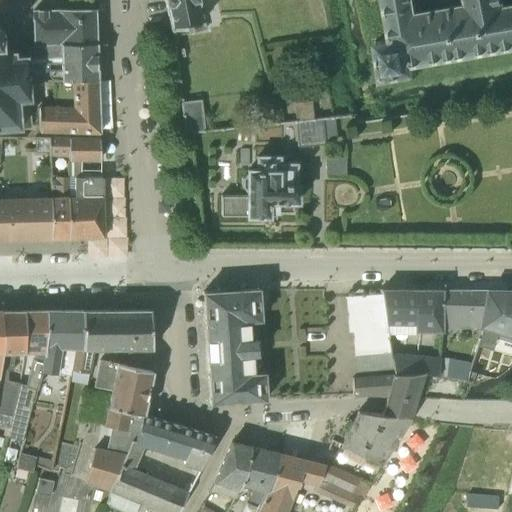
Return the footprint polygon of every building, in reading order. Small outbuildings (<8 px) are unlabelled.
[(164,0),(171,34),(202,28),(197,0),(164,0)] [(511,3),(506,4),(505,0),(375,0),(383,40),(370,42),(379,92),(412,86),(410,78),(511,59),(511,3)] [(94,9),(32,11),(33,45),(94,44),(94,9)] [(27,64),(95,62),(95,44),(27,46),(26,53),(27,64)] [(27,64),(26,53),(14,54),(13,48),(7,49),(0,46),(0,129),(30,126),(26,100),(28,100),(27,81),(27,64)] [(95,62),(27,64),(27,81),(54,82),(95,80),(96,80),(95,62)] [(97,131),(98,131),(96,80),(95,80),(54,82),(53,104),(38,104),(38,129),(97,131)] [(311,99),(292,101),(294,120),(313,118),(311,99)] [(181,106),(186,136),(205,134),(201,105),(181,106)] [(297,146),(334,142),(332,116),(294,120),(297,146)] [(66,152),(66,135),(50,135),(51,153),(66,152)] [(98,137),(67,136),(67,176),(68,237),(101,236),(100,177),(70,177),(70,161),(99,159),(98,137)] [(219,194),(219,214),(243,215),(243,217),(269,217),(269,212),(291,212),(291,203),(298,203),(298,181),(295,181),(295,161),(279,161),(279,154),(253,154),(252,167),(244,167),(243,194),(219,194)] [(344,158),(325,158),(325,174),(344,174),(344,158)] [(68,237),(67,176),(53,176),(53,195),(49,195),(50,238),(68,237)] [(0,239),(50,238),(49,195),(0,196),(0,239)] [(209,401),(215,401),(265,398),(263,371),(252,371),(251,354),(256,354),(255,337),(254,336),(248,337),(247,321),(259,320),(257,287),(202,291),(203,308),(209,401)] [(415,330),(441,329),(441,289),(381,289),(380,293),(388,333),(414,333),(415,330)] [(481,327),(488,289),(441,289),(441,326),(476,327),(474,336),(481,337),(483,328),(481,327)] [(483,328),(480,345),(493,349),(499,332),(511,335),(511,289),(488,289),(481,327),(483,328)] [(24,352),(23,310),(0,310),(0,325),(1,351),(0,355),(0,412),(11,414),(17,382),(6,379),(6,369),(11,369),(12,352),(24,352)] [(40,371),(44,310),(23,310),(24,352),(34,352),(24,384),(17,382),(11,414),(7,436),(20,440),(40,371)] [(40,370),(68,374),(73,347),(81,349),(80,310),(44,310),(40,370)] [(73,347),(68,379),(84,383),(91,348),(132,348),(131,310),(80,310),(81,349),(73,347)] [(132,348),(151,347),(148,310),(131,310),(132,348)] [(92,446),(82,481),(107,490),(129,439),(133,440),(141,414),(150,370),(151,347),(126,349),(124,363),(97,358),(92,384),(109,390),(100,424),(109,426),(104,448),(92,446)] [(420,374),(437,374),(439,357),(389,354),(391,374),(420,374)] [(471,363),(439,357),(437,374),(467,381),(471,363)] [(408,399),(412,401),(420,374),(391,374),(350,376),(351,394),(385,394),(384,397),(389,398),(389,396),(408,399)] [(389,398),(384,397),(382,406),(381,411),(385,413),(404,415),(404,414),(408,416),(410,408),(412,401),(408,399),(389,396),(389,398)] [(378,462),(408,416),(404,414),(404,415),(385,413),(381,411),(381,413),(356,411),(339,444),(378,462)] [(213,435),(141,414),(133,440),(129,439),(108,490),(138,500),(165,511),(175,511),(186,493),(132,469),(141,445),(141,446),(182,458),(181,464),(181,465),(198,470),(213,436),(213,435)] [(209,489),(234,497),(240,485),(255,448),(230,441),(209,489)] [(247,499),(258,503),(277,453),(255,448),(240,485),(251,487),(247,499)] [(33,467),(37,452),(21,449),(17,464),(33,467)] [(312,485),(323,465),(277,453),(259,501),(253,511),(284,511),(295,481),(312,485)] [(312,485),(311,489),(353,508),(366,481),(323,465),(312,485)] [(104,504),(122,511),(133,511),(138,500),(109,491),(104,504)] [(214,511),(201,503),(195,511),(214,511)]
